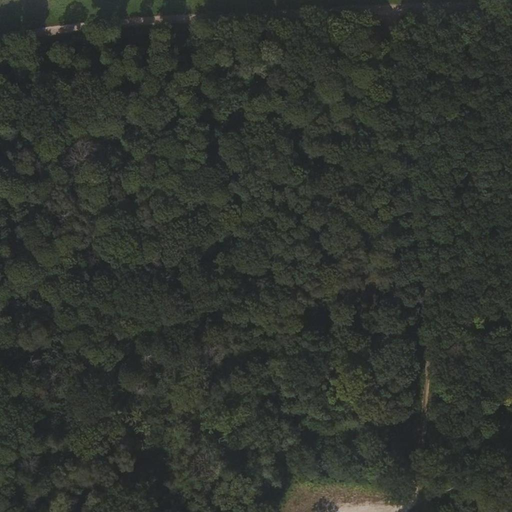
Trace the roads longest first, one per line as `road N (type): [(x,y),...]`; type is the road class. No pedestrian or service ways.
road 1 (track): [(390,23),(435,360),(422,494)]
road 2 (track): [(0,41),(390,23)]
road 3 (track): [(390,23),(511,5)]
